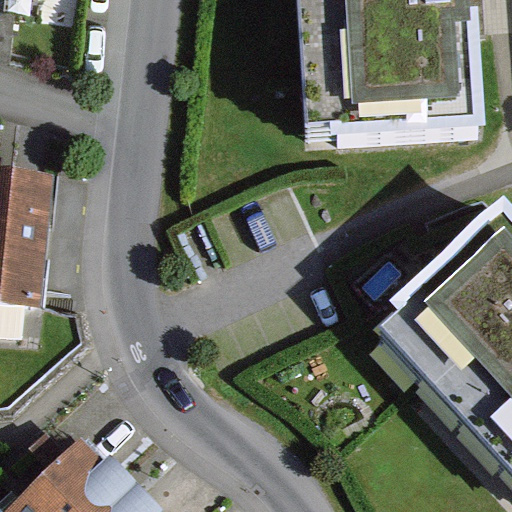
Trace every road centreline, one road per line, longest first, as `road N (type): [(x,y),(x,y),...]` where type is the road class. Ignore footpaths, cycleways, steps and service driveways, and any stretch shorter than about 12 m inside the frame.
road 1 (residential): [(303,511),(268,471),(174,400),(132,335),(125,278),(140,131)]
road 2 (residential): [(140,131),(0,90)]
road 3 (residential): [(140,131),(154,0)]
